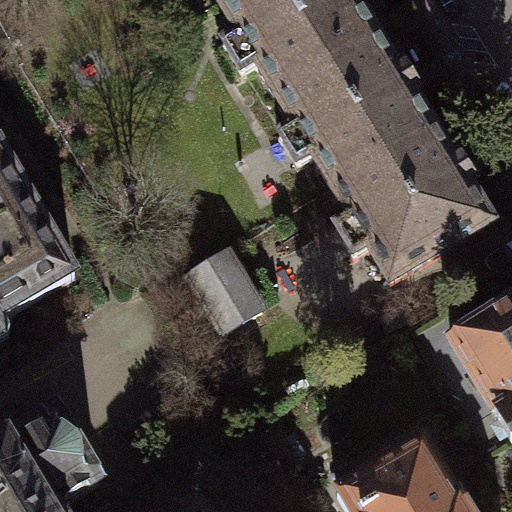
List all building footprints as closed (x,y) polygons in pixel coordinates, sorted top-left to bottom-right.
[(228,0),(218,7),(239,41),(223,51),(242,82),(259,72),(277,102),(377,43),(358,11),(364,8),(359,0),(228,0)] [(377,43),(277,102),(295,133),(279,142),(296,172),(313,162),(332,193),(432,134),(414,103),(421,99),(403,68),(395,73),(377,43)] [(432,134),(332,193),(350,223),(335,232),(354,264),(368,255),(388,289),(490,228),(472,197),(480,193),(461,160),(451,166),(432,134)] [(0,322),(74,280),(0,152),(0,322)] [(233,258),(184,287),(222,351),(271,321),(233,258)] [(511,307),(450,346),(510,444),(511,442),(511,307)] [(0,511),(53,511),(98,485),(57,414),(0,448),(0,511)] [(425,447),(336,501),(342,511),(471,511),(462,495),(456,499),(425,447)]
